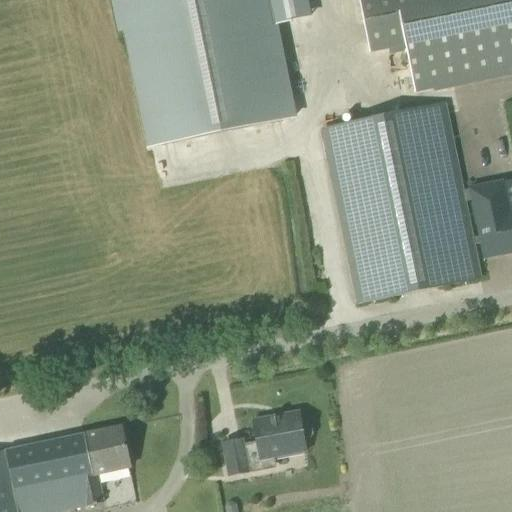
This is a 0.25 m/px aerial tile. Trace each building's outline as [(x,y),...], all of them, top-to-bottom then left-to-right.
[(111,0),(118,31),(127,29),(151,148),(293,119),(274,24),(309,17),(305,0),(111,0)] [(511,0),(358,0),(363,25),(369,52),(405,45),(415,94),(511,74),(511,0)] [(374,100),(373,111),(392,112),(393,102),(374,100)] [(472,246),(480,244),(483,260),(511,253),(511,181),(503,183),(469,189),(469,190),(461,192),(443,106),(322,130),(358,305),(479,280),(472,246)] [(242,441),(223,445),(228,477),(248,473),(246,463),(274,458),(306,452),(304,441),(310,439),(312,433),(311,426),(306,423),(301,424),(299,413),(282,416),(279,420),(271,422),(270,418),(253,421),(257,443),(243,445),(242,441)] [(0,511),(64,511),(103,504),(97,475),(129,469),(120,428),(0,452),(0,511)]
